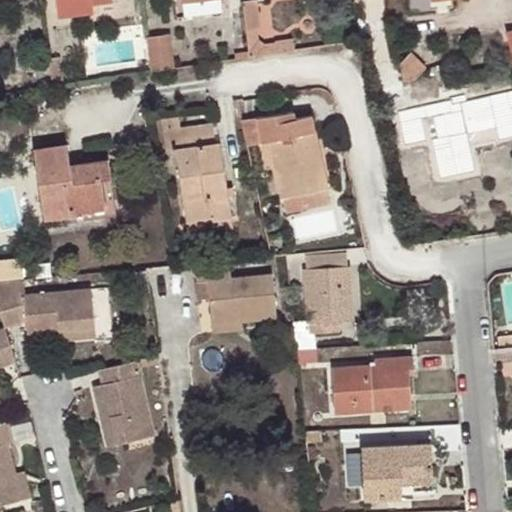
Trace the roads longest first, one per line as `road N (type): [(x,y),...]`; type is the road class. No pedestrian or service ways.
road 1 (residential): [(243,76),(334,71),(346,88),(384,254),(400,265),(456,256)]
road 2 (residential): [(456,256),(480,511)]
road 3 (residential): [(41,390),(68,511)]
